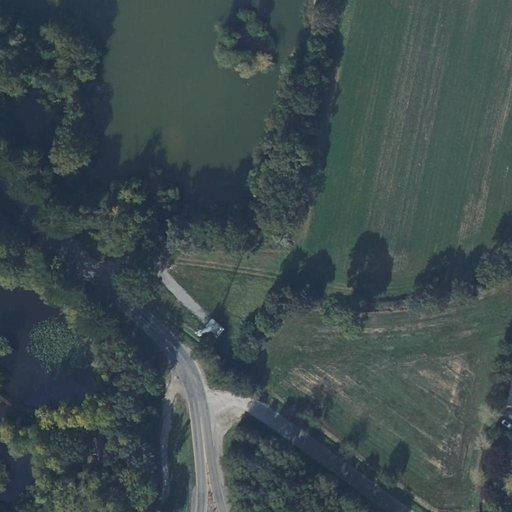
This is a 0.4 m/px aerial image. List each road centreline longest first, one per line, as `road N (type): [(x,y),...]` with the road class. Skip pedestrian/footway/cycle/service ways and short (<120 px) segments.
road 1 (secondary): [(200,403),(163,334),(0,174)]
road 2 (unclassified): [(200,403),(241,401),(268,415),(402,511)]
